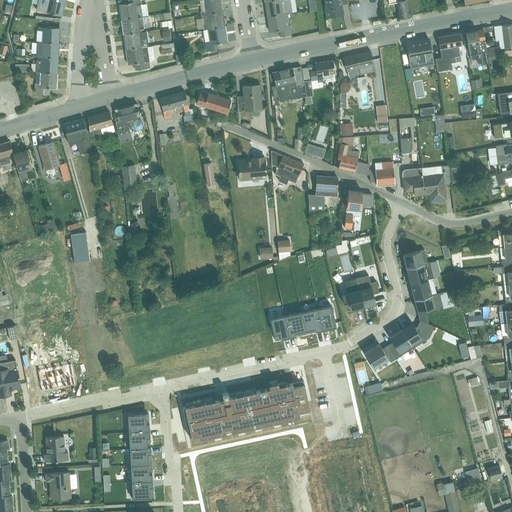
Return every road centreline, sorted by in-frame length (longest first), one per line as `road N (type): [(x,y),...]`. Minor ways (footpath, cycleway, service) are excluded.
road 1 (tertiary): [(254,60),(511,9)]
road 2 (residential): [(402,204),(225,126)]
road 3 (residential): [(167,389),(350,340)]
road 4 (residential): [(402,204),(388,234),(394,307),(350,340)]
road 5 (residential): [(15,426),(167,389)]
road 6 (tertiary): [(110,99),(254,60)]
road 7 (residential): [(167,389),(178,511)]
